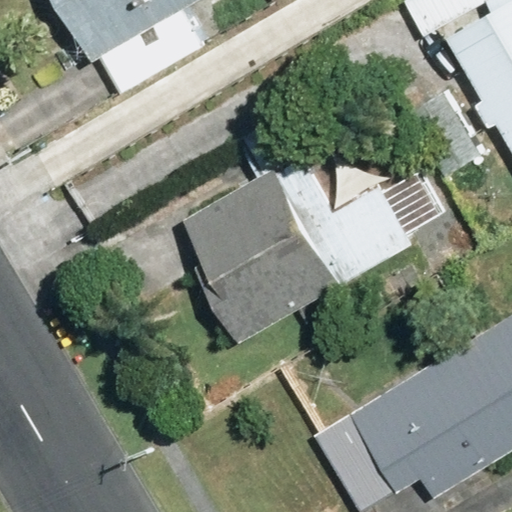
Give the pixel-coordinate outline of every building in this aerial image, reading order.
[(81,0),(131,91),(215,46),(197,12),(218,0),(81,0)] [(511,0),(508,0),(505,2),(504,0),(417,0),(441,40),(463,27),(502,93),(489,101),(501,122),(511,115),(511,0)] [(452,90),(417,114),(461,178),(496,154),(452,90)] [(246,131),(270,174),(199,215),(226,262),(211,270),(253,345),(436,241),(396,172),(349,198),(324,153),(345,142),(316,91),(246,131)] [(511,313),(345,415),(404,511),(511,446),(511,313)]
